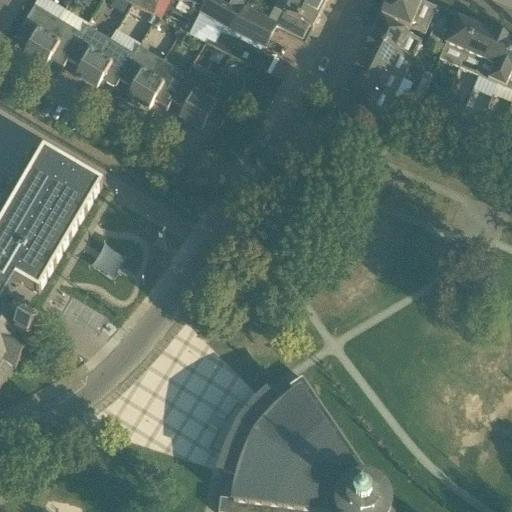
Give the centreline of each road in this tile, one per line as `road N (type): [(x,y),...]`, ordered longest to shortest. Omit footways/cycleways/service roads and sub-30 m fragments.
road 1 (residential): [(0,445),(128,360),(249,183)]
road 2 (residential): [(249,183),(0,49)]
road 3 (residential): [(249,183),(354,0)]
